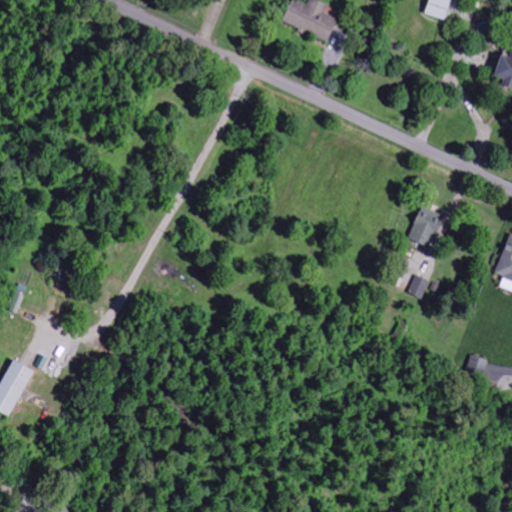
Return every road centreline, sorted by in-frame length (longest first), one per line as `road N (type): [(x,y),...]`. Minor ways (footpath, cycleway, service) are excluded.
road 1 (residential): [(148,139),(168,141),(237,196),(241,216),(225,235),(184,216),(100,235),(59,225),(24,200),(13,143),(22,107),(70,98),(102,105),(148,139)]
road 2 (residential): [(511,187),(105,0)]
